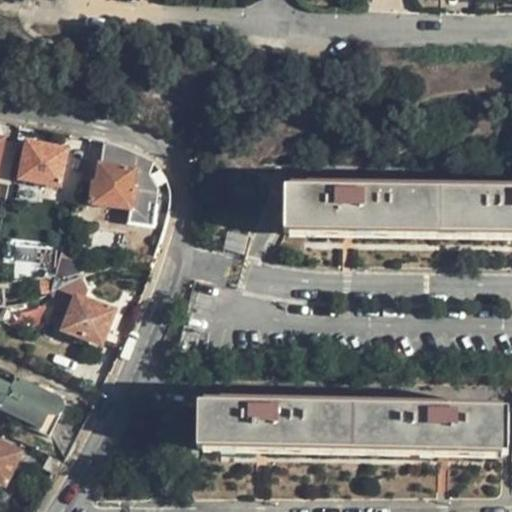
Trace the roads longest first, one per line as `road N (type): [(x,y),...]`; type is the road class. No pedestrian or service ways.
road 1 (residential): [(178,255),(260,274),(511,287)]
road 2 (residential): [(178,255),(187,193),(173,152),(127,129),(0,103)]
road 3 (residential): [(178,255),(121,401),(65,510)]
road 4 (residential): [(277,26),(511,28)]
road 5 (residential): [(277,26),(50,13)]
